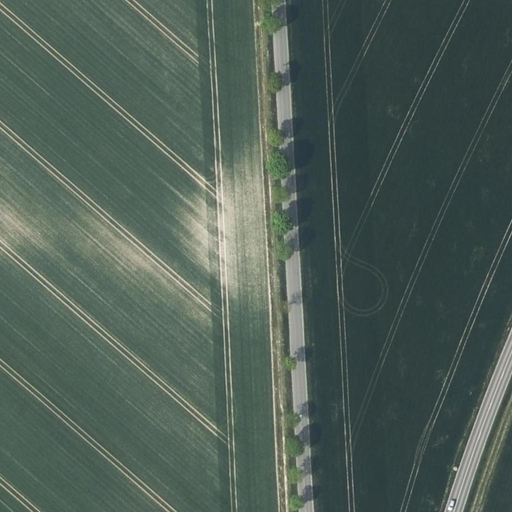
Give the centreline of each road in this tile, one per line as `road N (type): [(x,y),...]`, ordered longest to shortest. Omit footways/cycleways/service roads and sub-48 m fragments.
road 1 (unclassified): [(305,511),(276,0)]
road 2 (track): [(257,0),(283,511)]
road 3 (secondary): [(452,511),(511,348)]
road 4 (track): [(511,390),(471,511)]
